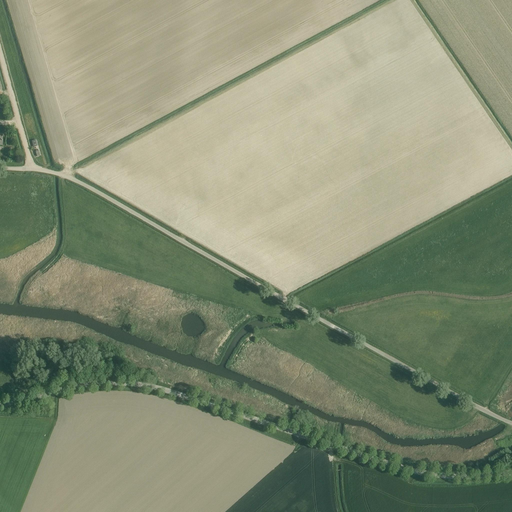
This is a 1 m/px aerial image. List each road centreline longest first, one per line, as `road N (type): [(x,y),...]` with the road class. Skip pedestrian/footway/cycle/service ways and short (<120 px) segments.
road 1 (unclassified): [(511,423),(77,181),(0,168)]
road 2 (unclassified): [(511,472),(406,469),(128,383),(0,405)]
road 3 (track): [(0,47),(31,168)]
